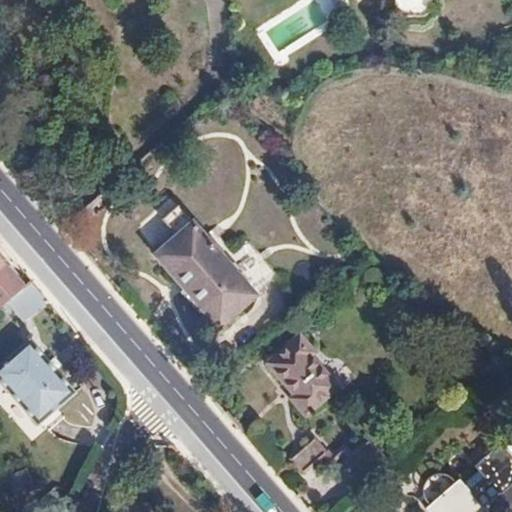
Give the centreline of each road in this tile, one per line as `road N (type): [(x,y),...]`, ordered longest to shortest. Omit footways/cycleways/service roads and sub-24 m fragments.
road 1 (secondary): [(0,189),(176,392)]
road 2 (secondary): [(176,392),(281,511)]
road 3 (residential): [(84,511),(124,442),(176,392)]
